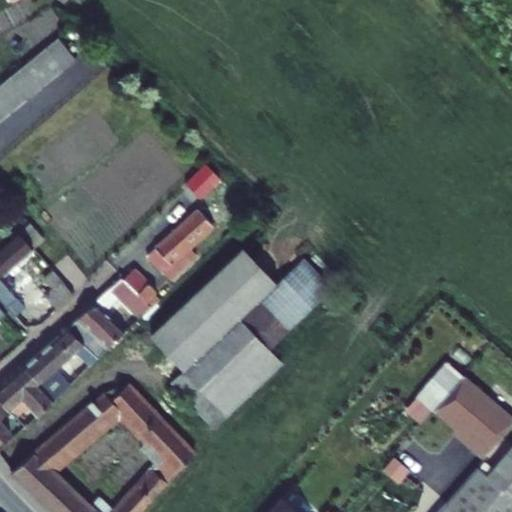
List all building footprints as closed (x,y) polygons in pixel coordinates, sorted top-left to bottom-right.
[(63,68),(74,59),(57,38),(46,47),(63,68)] [(53,77),(63,68),(46,47),(35,55),(53,77)] [(42,85),(53,77),(35,55),(24,64),(42,85)] [(31,94),(42,85),(24,64),(14,73),(31,94)] [(21,103),(31,94),(14,73),(3,82),(21,103)] [(0,99),(10,112),(21,103),(3,82),(0,84),(0,99)] [(0,119),(10,112),(0,99),(0,119)] [(220,179),(206,164),(186,183),(200,198),(220,179)] [(198,209),(147,257),(171,280),(197,256),(190,248),(213,226),(198,209)] [(29,223),(18,233),(33,249),(44,240),(29,223)] [(0,246),(0,298),(25,327),(29,318),(14,301),(17,298),(0,278),(33,249),(18,233),(17,231),(0,246)] [(152,340),(231,422),(282,371),(238,324),(275,288),(241,252),(152,340)] [(45,296),(56,309),(73,293),(52,270),(43,277),(53,288),(45,296)] [(135,270),(124,280),(146,303),(154,295),(157,292),(135,270)] [(122,278),(67,327),(97,357),(124,332),(103,311),(119,297),(139,317),(150,307),(146,303),(124,280),(122,278)] [(146,303),(150,307),(159,299),(154,295),(146,303)] [(97,357),(67,327),(23,366),(53,399),(68,385),(54,369),(75,351),(89,365),(97,357)] [(23,366),(0,386),(0,400),(9,410),(16,417),(27,406),(36,416),(53,399),(23,366)] [(146,511),(198,455),(130,388),(113,402),(107,395),(16,473),(54,511),(146,511)] [(499,436),(448,393),(419,427),(461,462),(457,465),(468,474),(499,436)] [(0,418),(9,410),(0,400),(0,441),(10,432),(0,418)] [(496,511),(462,483),(435,511),(496,511)]
